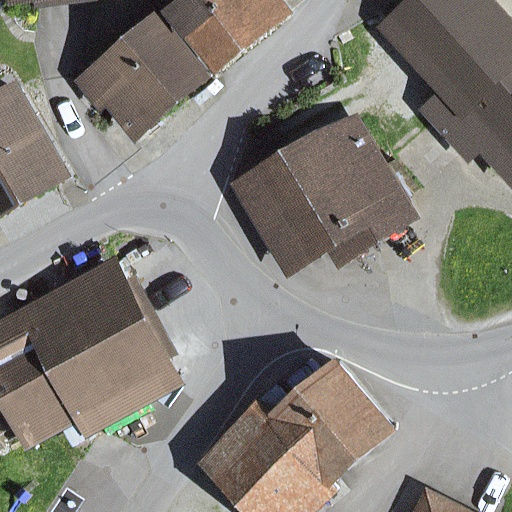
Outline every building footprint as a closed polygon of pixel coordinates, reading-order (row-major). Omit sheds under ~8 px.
[(98,0),(5,0),(6,9),(98,0)] [(260,0),(154,0),(211,76),(280,26),(260,0)] [(511,29),(487,0),(421,0),(383,32),(511,185),(511,29)] [(145,15),(74,78),(133,144),(204,82),(145,15)] [(17,82),(0,91),(0,219),(72,179),(17,82)] [(360,117),(232,191),(286,283),(414,209),(360,117)] [(126,267),(0,335),(0,395),(32,454),(184,371),(126,267)] [(327,362),(208,470),(246,511),(311,511),(395,437),(327,362)] [(465,511),(427,493),(417,511),(465,511)]
